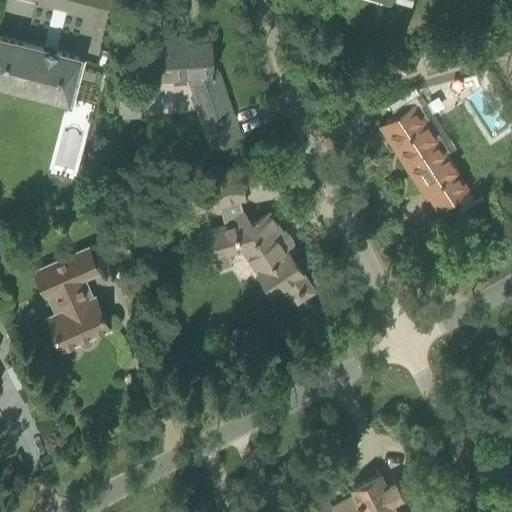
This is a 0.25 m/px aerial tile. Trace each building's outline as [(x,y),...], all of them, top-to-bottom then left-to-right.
[(0,34),(0,78),(67,97),(78,56),(56,50),(54,55),(41,51),(42,46),(0,34)] [(459,38),(420,48),(426,68),(464,57),(459,38)] [(152,43),(153,62),(151,62),(151,66),(153,66),(154,74),(187,73),(211,144),(239,134),(217,71),(215,71),(215,66),(213,66),(211,40),(152,43)] [(393,115),(377,125),(419,189),(422,187),(435,207),(450,197),(452,196),(466,187),(465,186),(453,168),(454,168),(446,156),(445,156),(444,154),(443,152),(447,149),(418,105),(414,107),(411,103),(394,114),(393,115)] [(57,142),(60,169),(82,166),(79,140),(57,142)] [(237,170),(218,175),(193,182),(200,207),(244,195),(237,170)] [(246,215),(235,223),(209,230),(215,254),(243,246),(275,290),(288,280),(300,297),(315,287),(289,251),(294,247),(268,211),(252,223),(246,215)] [(88,298),(79,278),(98,270),(87,246),(33,270),(44,294),(54,289),(63,309),(47,316),(61,348),(76,342),(78,345),(82,346),(86,347),(89,345),(92,342),(93,338),(92,335),(109,327),(94,295),(88,298)] [(6,368),(18,384),(24,379),(12,363),(6,368)] [(398,511),(392,499),(401,494),(394,481),(386,485),(380,474),(352,487),(355,493),(330,505),(324,494),(303,505),(306,511),(398,511)]
